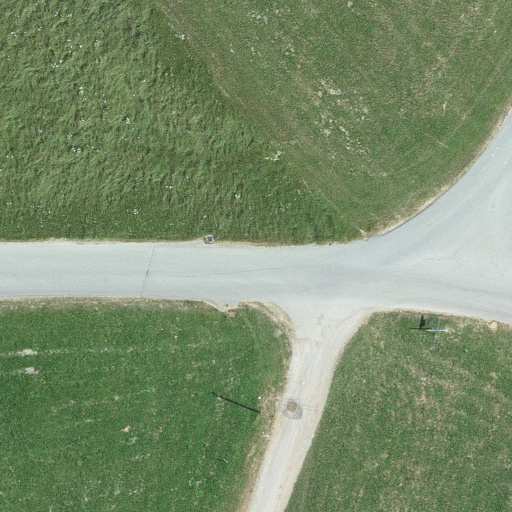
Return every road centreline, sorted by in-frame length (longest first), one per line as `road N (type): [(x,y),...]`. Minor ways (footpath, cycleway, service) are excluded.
road 1 (tertiary): [(417,286),(148,273),(0,282)]
road 2 (track): [(334,282),(263,511)]
